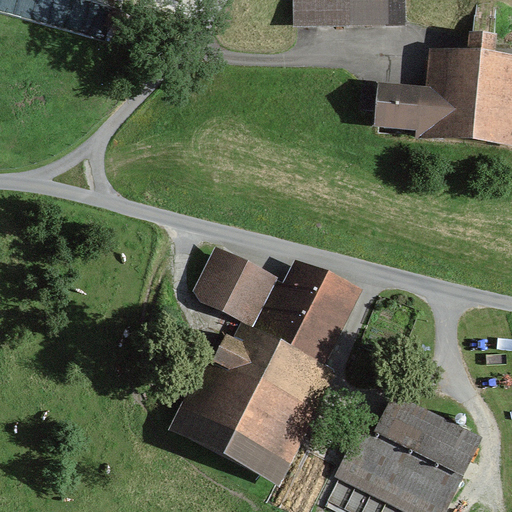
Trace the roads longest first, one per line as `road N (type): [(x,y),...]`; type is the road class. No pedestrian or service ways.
road 1 (unclassified): [(511,304),(32,183)]
road 2 (unclassified): [(32,183),(98,147),(225,0)]
